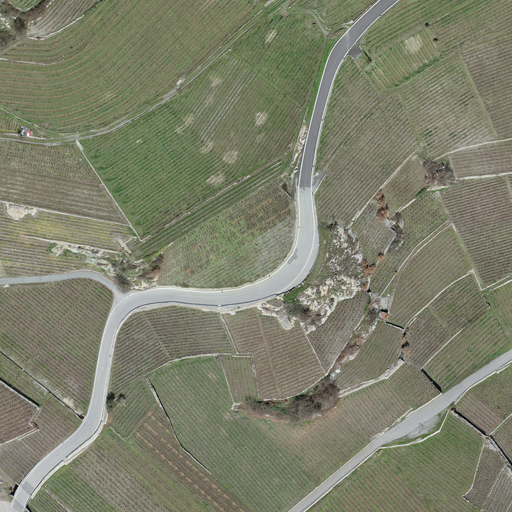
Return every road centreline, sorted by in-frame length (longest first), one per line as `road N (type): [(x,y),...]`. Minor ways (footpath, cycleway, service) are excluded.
road 1 (unclassified): [(15,511),(34,476),(93,420),(109,331),(125,305),(152,296),(238,295),(279,281),(295,265),(309,153),(332,63),(388,0)]
road 2 (track): [(0,135),(43,141),(105,130),(170,96),(286,0)]
road 3 (unclassified): [(295,511),(371,448),(511,354)]
road 4 (track): [(127,304),(86,274),(0,281)]
